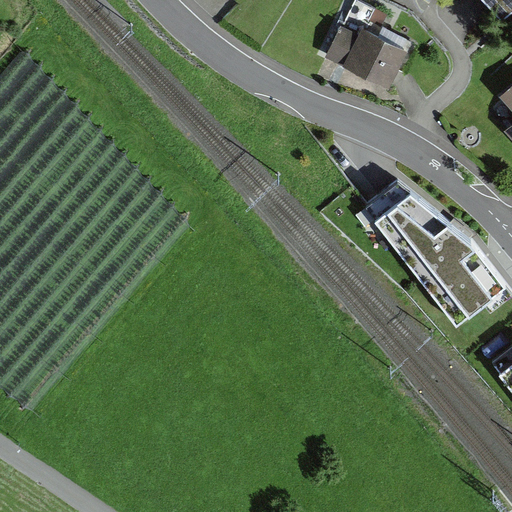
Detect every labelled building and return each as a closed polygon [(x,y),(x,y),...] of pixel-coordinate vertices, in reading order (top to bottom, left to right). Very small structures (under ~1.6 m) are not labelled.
[(511,7),(511,0),(486,0),(502,16),(511,7)] [(391,82),(411,42),(366,19),(362,27),(344,17),(328,50),(391,82)] [(511,133),(511,78),(502,88),(511,99),(511,116),(503,124),(511,133)] [(411,185),(376,213),(458,317),(506,279),(474,238),(411,185)] [(511,356),(498,367),(511,384),(511,356)]
